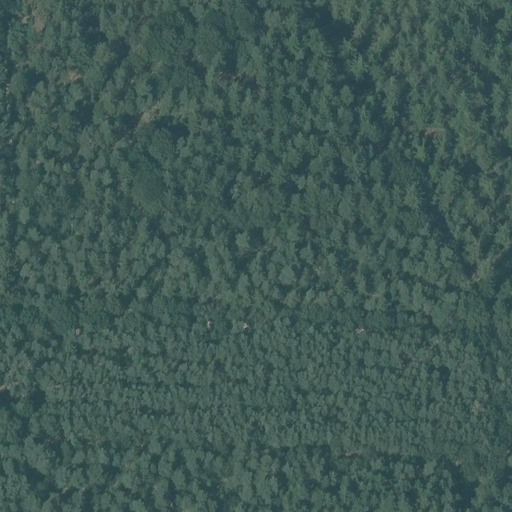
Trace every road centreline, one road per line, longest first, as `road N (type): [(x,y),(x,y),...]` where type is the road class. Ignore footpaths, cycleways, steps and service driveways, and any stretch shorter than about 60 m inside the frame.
road 1 (track): [(511,468),(0,439)]
road 2 (track): [(511,336),(0,308)]
road 3 (track): [(486,334),(465,279),(288,0)]
road 4 (unknown): [(0,204),(11,203),(0,68)]
road 5 (track): [(486,334),(511,465)]
